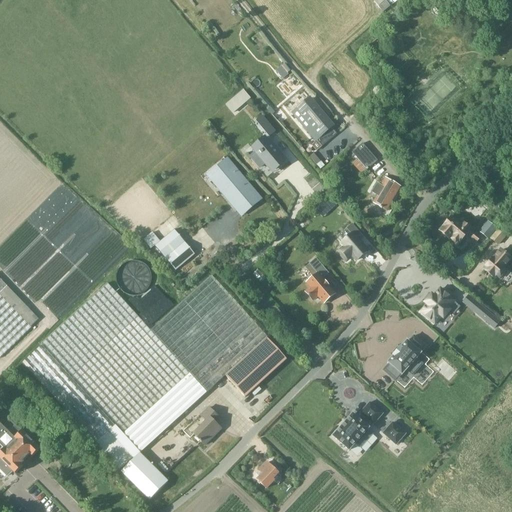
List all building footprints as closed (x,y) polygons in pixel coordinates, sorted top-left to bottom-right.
[(375,0),(373,2),(383,13),(398,0),(375,0)] [(344,108),(353,101),(333,78),(325,86),(344,108)] [(244,89),(238,94),(245,103),(252,98),(244,89)] [(309,100),(297,110),(311,127),(307,130),(321,147),(337,134),(328,123),(326,124),(323,121),(328,117),(320,107),(317,110),(309,100)] [(266,123),(261,127),(269,136),(274,132),(266,123)] [(260,154),(253,160),(259,168),(268,161),(276,170),(285,162),(264,138),(255,145),(260,151),(259,153),(260,154)] [(227,158),(206,176),(241,218),(262,199),(227,158)] [(310,172),(303,178),(307,184),(315,177),(310,172)] [(375,206),(376,205),(386,211),(391,204),(391,203),(400,187),(385,178),(380,185),(377,184),(372,192),(377,196),(372,204),(375,206)] [(460,226),(451,218),(438,231),(456,247),(467,235),(476,243),(479,239),(462,223),(460,226)] [(479,232),(488,240),(496,230),(487,222),(479,232)] [(369,252),(357,237),(360,234),(352,224),(346,229),(351,234),(339,244),(342,247),(336,252),(345,264),(352,258),(356,263),(369,252)] [(174,230),(155,246),(175,271),(195,255),(174,230)] [(490,239),(498,246),(506,237),(497,230),(490,239)] [(500,250),(483,270),(494,279),(496,276),(499,279),(506,272),(502,269),(510,259),(511,257),(511,258),(511,247),(507,244),(500,251),(500,250)] [(310,288),(305,292),(313,301),(317,297),(323,304),(335,294),(322,279),(328,274),(315,259),(309,264),(317,274),(306,284),(310,288)] [(140,453),(225,377),(267,339),(211,276),(150,331),(108,284),(22,364),(119,471),(133,458),(134,460),(122,472),(150,500),(169,482),(140,453)] [(0,357),(32,327),(40,320),(25,304),(0,278),(0,357)] [(427,305),(420,313),(434,325),(441,317),(443,318),(449,311),(447,309),(454,301),(440,289),(433,297),(432,296),(425,303),(427,305)] [(468,296),(463,302),(491,327),(496,320),(468,296)] [(388,364),(382,370),(395,381),(400,375),(401,375),(405,370),(410,374),(421,362),(416,358),(420,354),(420,353),(426,347),(413,336),(408,342),(406,341),(400,348),(399,348),(392,355),(393,356),(386,362),(388,364)] [(267,339),(225,377),(244,397),(286,360),(267,339)] [(443,359),(434,369),(450,382),(458,373),(443,359)] [(353,415),(333,437),(349,451),(355,444),(360,448),(372,435),(367,430),(368,429),(366,427),(370,423),(373,425),(382,414),(370,403),(360,413),(362,415),(358,420),(353,415)] [(221,430),(214,423),(219,418),(208,407),(199,416),(205,421),(192,434),(204,446),(221,430)] [(0,445),(4,449),(0,453),(0,459),(1,461),(0,461),(0,469),(7,476),(12,471),(15,475),(24,467),(22,465),(30,456),(33,458),(41,449),(34,442),(38,437),(27,425),(22,430),(0,408),(0,445)] [(392,423),(383,434),(396,445),(405,434),(392,423)] [(278,473),(279,471),(285,466),(276,457),(271,463),(269,465),(266,462),(258,471),(259,472),(256,474),(259,477),(256,480),(266,490),(275,481),(273,480),(279,474),(278,473)]
